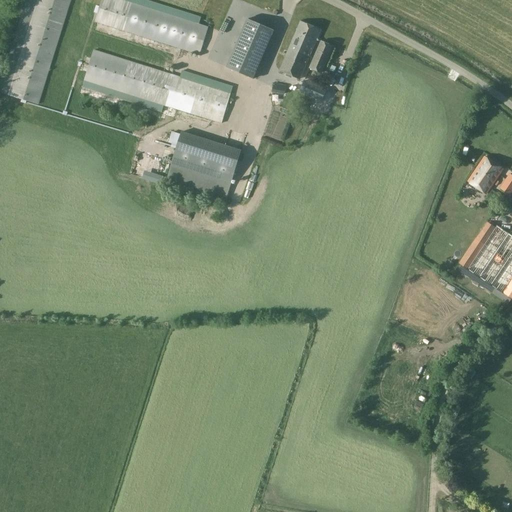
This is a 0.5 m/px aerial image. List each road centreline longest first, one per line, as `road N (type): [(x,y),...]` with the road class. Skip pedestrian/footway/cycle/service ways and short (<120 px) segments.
road 1 (unclassified): [(511,317),(461,356),(444,398),(432,511)]
road 2 (unclassified): [(511,107),(329,0)]
